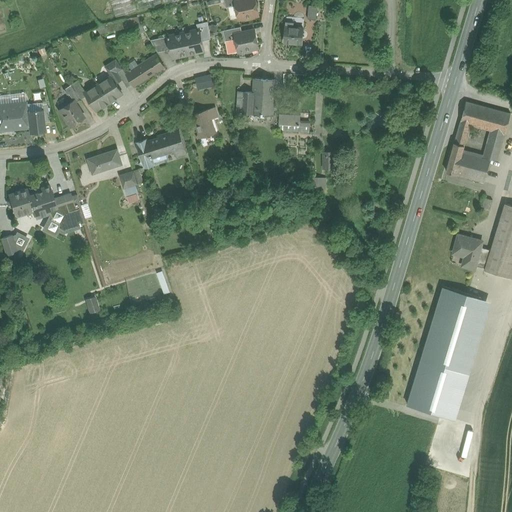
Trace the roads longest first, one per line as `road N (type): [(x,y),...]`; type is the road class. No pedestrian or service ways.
road 1 (primary): [(306,511),(377,340),(453,88)]
road 2 (residential): [(263,65),(204,65),(101,135),(0,157)]
road 3 (track): [(511,311),(480,406),(472,511)]
road 4 (residential): [(453,88),(419,76),(263,65)]
